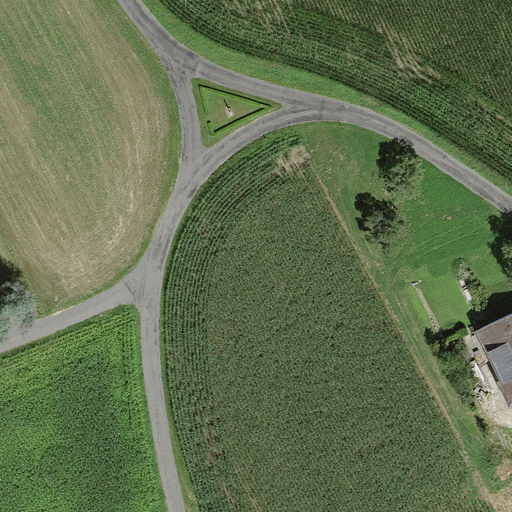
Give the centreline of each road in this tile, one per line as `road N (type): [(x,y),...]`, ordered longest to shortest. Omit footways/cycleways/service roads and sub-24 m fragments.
road 1 (unclassified): [(176,511),(152,370),(149,272)]
road 2 (unclassified): [(511,205),(372,119),(313,103)]
road 3 (unclassified): [(0,345),(102,302),(149,272)]
road 4 (unclassified): [(313,103),(169,50)]
road 5 (unclassified): [(189,170),(313,103)]
road 6 (unclassified): [(189,170),(169,50)]
